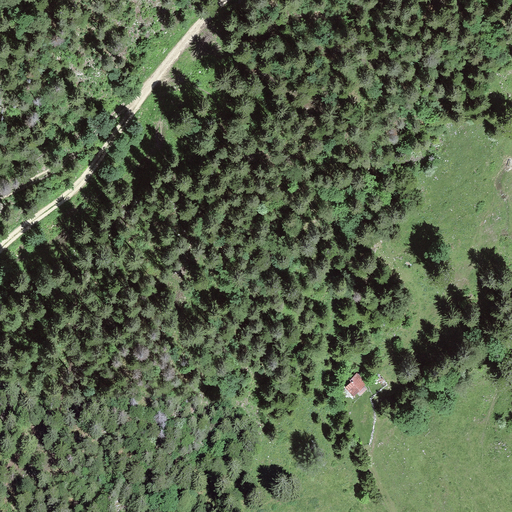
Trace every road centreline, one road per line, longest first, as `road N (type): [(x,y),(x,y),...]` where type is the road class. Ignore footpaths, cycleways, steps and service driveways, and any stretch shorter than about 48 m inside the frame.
road 1 (track): [(0,250),(75,188),(224,0)]
road 2 (track): [(0,196),(76,154),(147,88)]
